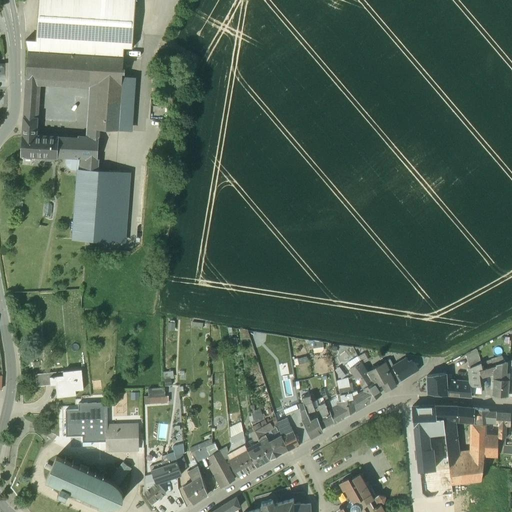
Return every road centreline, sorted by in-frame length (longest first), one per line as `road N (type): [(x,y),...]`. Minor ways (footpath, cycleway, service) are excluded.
road 1 (residential): [(511,405),(392,400),(204,511)]
road 2 (tertiary): [(0,136),(13,95),(6,0)]
road 3 (tertiary): [(0,433),(10,389),(0,310)]
